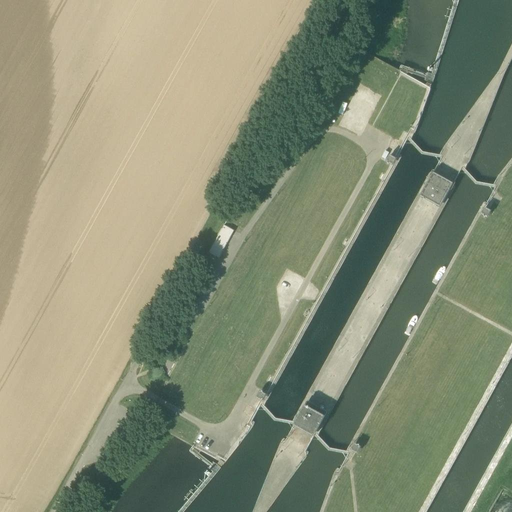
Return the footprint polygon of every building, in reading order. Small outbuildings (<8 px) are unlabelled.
[(454,183),(433,172),(420,196),(441,208),(454,183)] [(492,211),(490,210),(485,207),(480,214),(488,218),(492,211)] [(218,258),(219,259),(222,253),(223,250),(223,251),(225,248),(224,248),(226,245),(234,231),(230,228),(233,222),(227,219),(209,253),(211,254),(213,255),(216,257),(216,256),(218,258)] [(305,404),(294,425),(314,436),(326,416),(327,412),(307,401),(305,404)] [(362,446),(355,443),(355,442),(350,450),(358,454),(362,446)]
